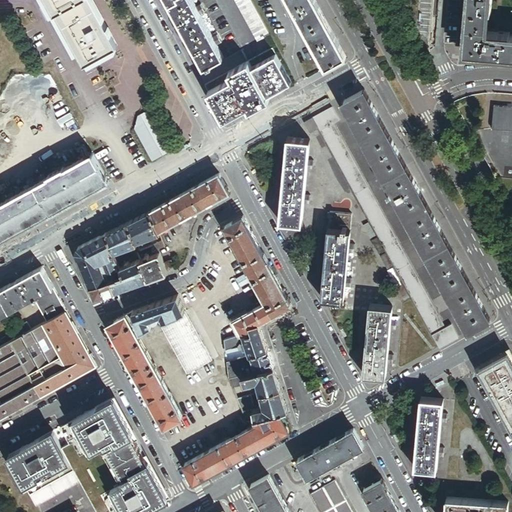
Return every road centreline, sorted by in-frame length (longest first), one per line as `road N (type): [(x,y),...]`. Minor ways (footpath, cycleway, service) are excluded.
road 1 (primary): [(371,64),(511,319)]
road 2 (residential): [(251,200),(362,407)]
road 3 (residential): [(88,315),(191,275),(212,221),(251,200)]
road 4 (residential): [(48,242),(222,146)]
road 5 (primary): [(511,273),(417,100)]
road 6 (residential): [(511,324),(362,407)]
road 7 (residential): [(222,146),(371,64)]
road 8 (residential): [(140,0),(222,146)]
road 9 (residential): [(362,407),(226,482)]
road 10 (residential): [(119,374),(188,503)]
road 11 (residential): [(119,374),(0,441)]
